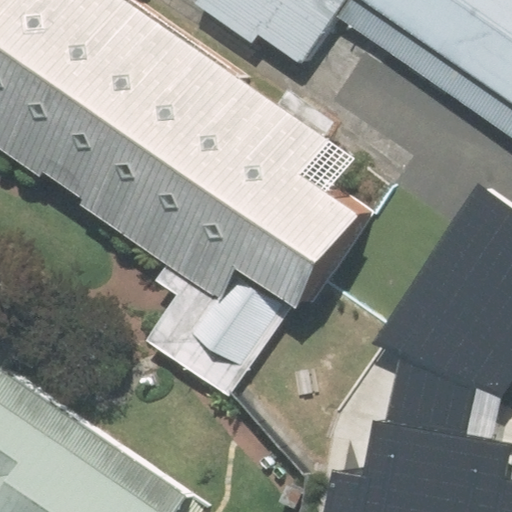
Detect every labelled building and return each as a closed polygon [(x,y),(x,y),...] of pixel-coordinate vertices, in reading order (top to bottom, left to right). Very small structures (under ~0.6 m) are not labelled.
[(128,0),(0,0),(0,136),(200,277),(292,342),(399,190),(128,0)] [(511,0),(223,0),(313,63),(354,6),(511,117),(511,0)] [(511,511),(511,183),(494,171),(387,328),(413,345),(391,469),(361,463),(352,511),(511,511)] [(152,344),(239,407),(292,342),(200,277),(152,344)] [(136,511),(1,407),(0,408),(0,511),(136,511)]
